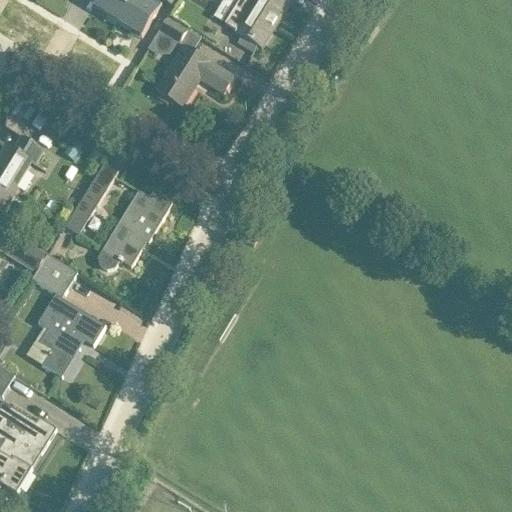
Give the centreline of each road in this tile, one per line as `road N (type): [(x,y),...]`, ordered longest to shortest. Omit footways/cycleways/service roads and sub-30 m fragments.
road 1 (residential): [(233,186),(85,511)]
road 2 (residential): [(233,186),(4,51)]
road 3 (residential): [(346,0),(233,186)]
